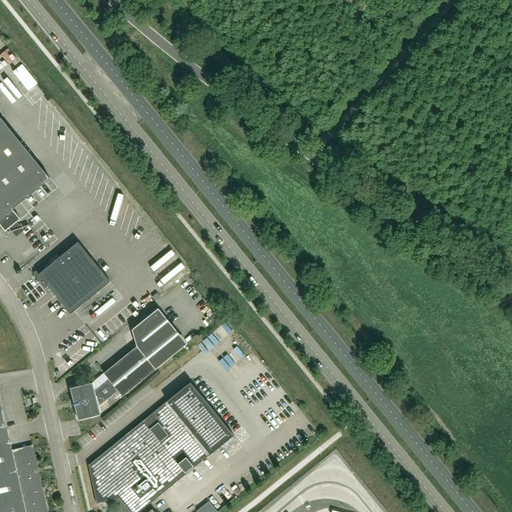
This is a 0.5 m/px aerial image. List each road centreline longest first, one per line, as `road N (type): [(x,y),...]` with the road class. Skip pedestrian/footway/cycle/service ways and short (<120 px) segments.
road 1 (primary): [(473,511),(55,0)]
road 2 (primary): [(27,0),(444,511)]
road 3 (unclassified): [(511,291),(312,157),(111,0)]
road 4 (unknown): [(62,470),(192,373),(217,382),(260,444)]
road 5 (unclassified): [(73,511),(35,330),(0,282)]
road 6 (unknown): [(87,205),(119,244),(131,281),(123,295),(39,351)]
road 7 (unknown): [(0,90),(87,205)]
